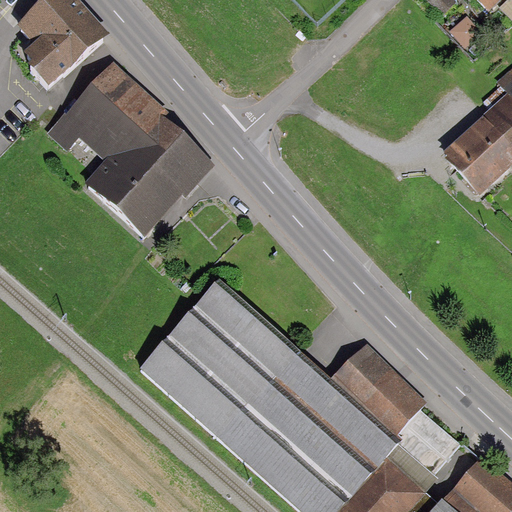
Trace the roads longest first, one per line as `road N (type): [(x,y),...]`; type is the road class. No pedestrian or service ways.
road 1 (primary): [(230,143),(401,332),(511,438)]
road 2 (residential): [(377,0),(230,143)]
road 3 (primary): [(107,0),(230,143)]
